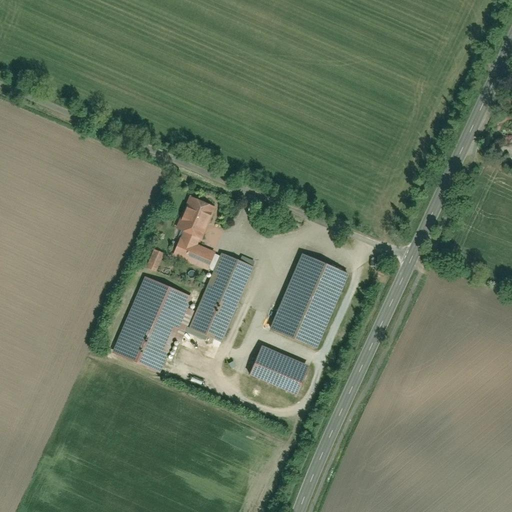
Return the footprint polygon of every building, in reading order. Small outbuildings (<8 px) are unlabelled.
[(217,206),(191,195),(177,229),(184,232),(200,239),(203,239),(217,206)] [(200,239),(184,232),(174,255),(209,270),(216,252),(198,244),(200,239)] [(165,254),(154,249),(146,267),(157,271),(165,254)] [(254,267),(222,254),(191,327),(223,340),(254,267)] [(350,274),(303,254),(271,329),(318,349),(350,274)] [(192,297),(145,277),(114,350),(161,370),(192,297)] [(310,365),(263,346),(251,375),(297,395),(310,365)]
